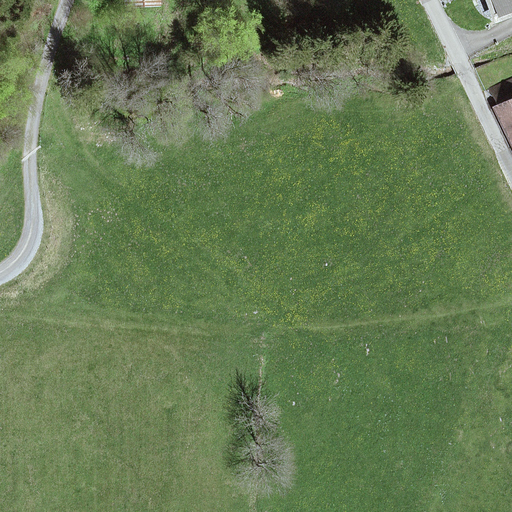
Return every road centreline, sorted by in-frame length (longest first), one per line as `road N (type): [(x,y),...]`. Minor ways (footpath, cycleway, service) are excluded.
road 1 (track): [(67,0),(30,139),(36,234),(0,273)]
road 2 (residential): [(431,0),(511,172)]
